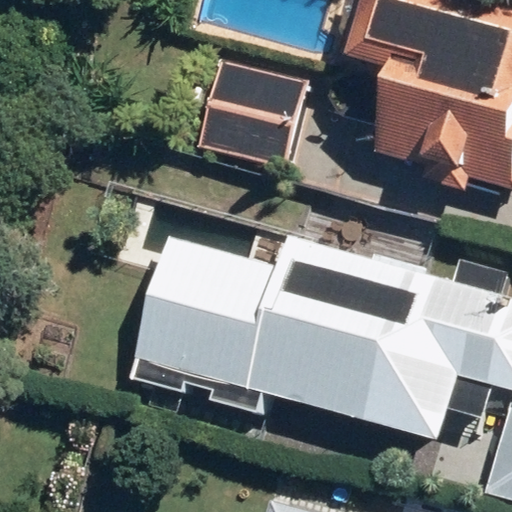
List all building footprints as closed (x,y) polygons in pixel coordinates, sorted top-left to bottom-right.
[(375,162),(433,178),(430,189),(473,200),(476,189),(511,198),(511,23),(477,14),(479,7),(452,0),(365,0),(344,81),(393,93),(375,162)] [(313,81),(218,61),(200,153),(295,173),(313,81)] [(137,387),(194,402),(197,392),(222,398),(219,408),(274,422),(279,401),(450,445),(457,418),(494,427),(502,396),(511,398),(511,302),(254,237),(248,260),(174,241),(137,387)] [(511,421),(511,422),(491,500),(511,505),(511,421)] [(268,511),(311,511),(271,502),(268,511)]
